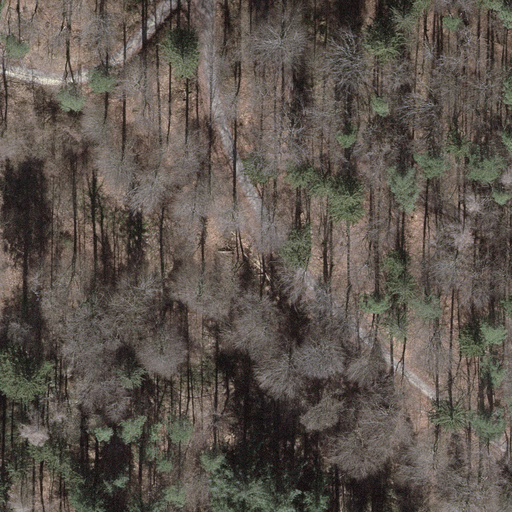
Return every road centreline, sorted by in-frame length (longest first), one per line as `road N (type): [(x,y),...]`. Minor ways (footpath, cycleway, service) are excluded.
road 1 (track): [(511,456),(400,377),(302,284),(259,209),(232,131),(223,58),(227,0)]
road 2 (track): [(251,0),(285,82),(343,137),(425,203),(511,235)]
road 3 (track): [(174,0),(138,45),(79,83),(0,70)]
